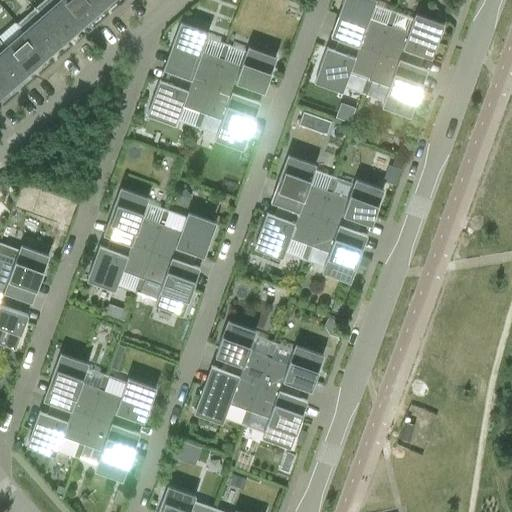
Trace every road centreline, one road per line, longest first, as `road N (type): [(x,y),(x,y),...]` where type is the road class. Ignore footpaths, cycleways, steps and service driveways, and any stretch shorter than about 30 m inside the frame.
road 1 (tertiary): [(307,511),(494,0)]
road 2 (residential): [(324,0),(138,511)]
road 3 (residential): [(0,458),(170,8)]
road 4 (residential): [(0,157),(170,8)]
